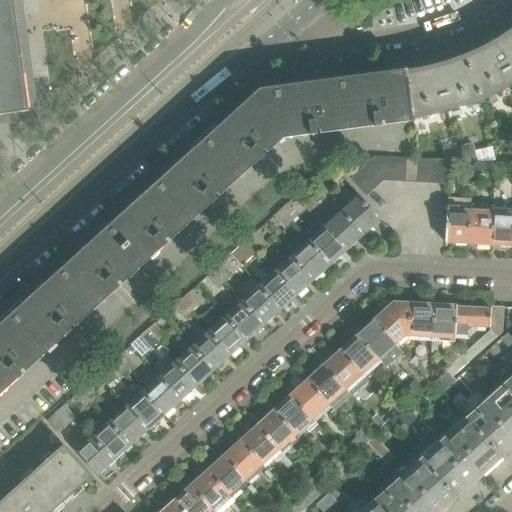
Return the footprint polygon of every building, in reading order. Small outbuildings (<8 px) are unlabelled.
[(0,0),(0,116),(6,116),(28,113),(23,75),(17,39),(15,21),(12,0),(0,0)] [(511,28),(503,34),(505,35),(488,45),(477,51),(476,49),(465,54),(466,56),(464,57),(481,101),(484,99),(482,94),(492,89),(495,93),(511,83),(511,28)] [(481,101),(464,57),(462,58),(461,56),(450,60),(451,62),(431,67),(411,71),(406,72),(409,97),(411,114),(424,110),(425,115),(467,104),(466,100),(476,97),(478,101),(481,101)] [(412,122),(411,114),(409,97),(406,72),(405,70),(338,79),(344,127),(373,123),(373,127),(380,126),(380,122),(409,118),(409,122),(412,122)] [(344,127),(338,79),(275,87),(280,135),(281,135),(308,131),(309,136),(316,135),(316,131),(344,127)] [(261,152),(280,135),(275,87),(260,89),(215,129),(212,126),(200,138),(234,177),(256,157),(259,161),(264,156),(261,152)] [(213,196),(234,177),(200,138),(190,147),(193,150),(154,185),(186,220),(208,201),(211,204),(216,199),(213,196)] [(383,181),(374,157),(359,170),(375,188),(383,181)] [(393,182),(395,158),(374,157),(383,181),(393,182)] [(405,183),(406,159),(395,158),(393,182),(405,183)] [(416,183),(418,159),(406,159),(405,183),(416,183)] [(426,184),(427,160),(418,159),(416,183),(426,184)] [(438,185),(439,160),(427,160),(426,184),(438,185)] [(449,185),(450,161),(439,160),(438,185),(449,185)] [(493,174),(494,165),(474,163),(474,172),(493,174)] [(511,175),(511,165),(511,164),(497,163),(497,174),(511,175)] [(375,188),(359,170),(350,179),(366,197),(375,188)] [(331,186),(320,174),(313,180),(325,192),(331,186)] [(325,192),(313,180),(306,186),(318,199),(325,192)] [(164,240),(186,220),(154,185),(106,228),(139,263),(140,262),(159,245),(162,248),(167,244),(164,240)] [(467,244),(469,211),(469,202),(475,202),(476,190),(470,190),(469,199),(448,198),(447,210),(446,210),(445,243),(456,244),(456,246),(465,246),(466,244),(467,244)] [(380,219),(359,196),(341,211),(363,235),(380,219)] [(298,215),(289,207),(287,204),(280,210),(291,222),(298,215)] [(291,222),(280,210),(273,216),(276,219),(284,228),(291,222)] [(363,235),(341,211),(325,226),(347,250),(363,235)] [(490,245),(492,212),(469,211),(467,244),(478,245),(478,247),(488,247),(488,245),(490,245)] [(511,246),(511,213),(492,212),(490,245),(500,246),(500,248),(510,249),(510,247),(511,246)] [(347,250),(325,226),(308,241),(330,265),(347,250)] [(116,284),(127,274),(130,277),(143,265),(140,262),(139,263),(106,228),(57,272),(89,308),(111,288),(114,292),(119,287),(116,284)] [(264,246),(256,237),(253,234),(247,240),(257,252),(264,246)] [(257,252),(247,240),(239,247),(250,259),(257,252)] [(330,265),(308,241),(290,257),(312,281),(330,265)] [(312,281),(290,257),(275,271),(296,295),(312,281)] [(231,276),(223,267),(220,264),(213,271),(223,283),(231,276)] [(223,283),(213,271),(206,277),(216,289),(223,283)] [(296,295),(275,271),(258,286),(280,310),(296,295)] [(68,327),(89,308),(57,272),(22,304),(19,301),(5,314),(40,352),(63,332),(66,335),(71,330),(68,327)] [(280,310),(258,286),(242,301),(264,325),(280,310)] [(198,306),(187,294),(180,301),(191,312),(198,306)] [(191,312),(180,301),(173,307),(183,319),(191,312)] [(264,325),(242,301),(224,316),(246,341),(264,325)] [(409,334),(411,304),(393,303),(373,321),(394,344),(404,334),(409,334)] [(432,335),(434,306),(411,304),(409,334),(432,335)] [(455,336),(455,333),(454,332),(456,307),(434,306),(432,335),(431,343),(431,354),(436,354),(437,344),(439,344),(440,336),(455,336)] [(490,327),(491,310),(456,307),(454,332),(455,333),(469,333),(470,326),(490,327)] [(497,337),(501,333),(503,308),(491,308),(491,310),(490,327),(489,328),(497,337)] [(19,371),(40,352),(5,314),(0,318),(0,388),(14,376),(17,379),(22,375),(19,371)] [(246,341),(224,316),(208,331),(230,355),(246,341)] [(394,344),(373,321),(356,336),(377,359),(376,360),(383,366),(385,369),(402,354),(393,344),(394,344)] [(164,336),(154,324),(147,331),(157,342),(164,336)] [(497,337),(489,328),(489,331),(487,333),(493,340),(497,337)] [(157,342),(147,331),(140,337),(150,349),(157,342)] [(230,355),(208,331),(191,346),(213,371),(230,355)] [(511,334),(509,332),(500,340),(511,352),(511,334)] [(493,340),(487,333),(484,336),(490,343),(493,340)] [(377,359),(356,336),(339,351),(360,374),(376,360),(377,359)] [(490,343),(484,336),(480,339),(487,346),(490,343)] [(487,346),(480,339),(477,342),(483,349),(487,346)] [(483,349),(477,342),(473,345),(480,352),(483,349)] [(480,352),(473,345),(470,348),(476,355),(480,352)] [(213,371),(191,346),(174,361),(196,386),(213,371)] [(476,355),(470,348),(467,351),(473,358),(476,355)] [(360,374),(339,351),(323,366),(344,388),(360,374)] [(473,358),(467,351),(465,352),(463,354),(470,361),(473,358)] [(470,361),(463,354),(460,357),(466,364),(470,361)] [(131,366),(123,357),(121,355),(114,361),(124,372),(131,366)] [(418,367),(416,357),(410,363),(416,369),(418,367)] [(466,364),(460,357),(456,360),(463,367),(466,364)] [(463,367),(456,360),(453,362),(453,363),(459,370),(463,367)] [(124,372),(114,361),(106,367),(117,379),(124,372)] [(196,386),(174,361),(158,376),(180,401),(196,386)] [(459,370),(453,363),(450,366),(456,373),(459,370)] [(344,388),(323,366),(306,381),(327,404),(326,404),(334,412),(350,397),(343,389),(344,388)] [(388,372),(385,369),(383,366),(380,369),(385,375),(388,372)] [(456,373),(450,366),(446,369),(453,376),(456,373)] [(180,401),(158,376),(141,391),(163,416),(180,401)] [(484,386),(476,377),(472,381),(480,390),(484,386)] [(511,446),(511,379),(467,420),(500,457),(511,446)] [(327,404),(306,381),(289,397),(310,419),(326,404),(327,404)] [(372,387),(366,381),(363,384),(368,390),(372,387)] [(480,390),(472,381),(467,385),(476,394),(480,390)] [(421,391),(413,382),(405,390),(413,398),(421,391)] [(98,397),(87,384),(81,390),(92,403),(98,397)] [(163,416),(141,391),(137,386),(120,402),(124,406),(125,405),(148,430),(163,416)] [(92,403),(81,390),(73,397),(84,409),(92,403)] [(310,419),(289,397),(273,412),(293,434),(310,419)] [(396,411),(403,405),(397,399),(391,405),(396,411)] [(148,430),(125,405),(124,406),(108,421),(130,446),(148,430)] [(338,417),(333,411),(330,414),(335,420),(338,417)] [(293,434),(273,412),(257,426),(277,449),(293,434)] [(439,427),(430,417),(426,421),(435,430),(439,427)] [(64,427),(56,418),(49,424),(58,433),(64,427)] [(500,457),(467,420),(422,460),(455,498),(500,457)] [(130,446),(108,421),(91,436),(113,461),(130,446)] [(435,430),(426,421),(422,424),(431,434),(435,430)] [(277,449),(257,426),(240,441),(260,464),(277,449)] [(324,433),(317,427),(314,430),(320,437),(324,433)] [(113,461),(91,436),(74,451),(96,476),(113,461)] [(351,455),(363,444),(357,437),(345,449),(351,455)] [(386,453),(372,438),(365,444),(380,459),(386,453)] [(306,447),(300,440),(296,443),(302,450),(306,447)] [(260,464),(240,441),(223,456),(244,479),(260,464)] [(71,495),(80,487),(91,477),(63,445),(62,446),(52,456),(42,464),(33,473),(23,481),(13,491),(31,511),(52,511),(61,504),(62,503),(70,496),(71,495)] [(244,479),(223,456),(207,471),(227,494),(244,479)] [(291,465),(283,457),(279,461),(287,469),(291,465)] [(438,511),(455,498),(422,460),(376,501),(386,511),(438,511)] [(226,494),(227,494),(207,471),(190,487),(213,511),(223,511),(230,506),(235,511),(239,511),(242,510),(226,494)] [(272,477),(266,471),(263,474),(269,480),(272,477)] [(313,488),(319,482),(315,478),(308,484),(313,488)] [(256,492),(250,486),(247,489),(253,495),(256,492)] [(323,493),(317,486),(313,489),(319,496),(323,493)] [(213,511),(190,487),(174,501),(184,511),(213,511)] [(319,496),(313,489),(313,490),(309,493),(316,499),(319,496)] [(343,499),(334,489),(329,494),(338,503),(343,499)] [(31,511),(13,491),(4,499),(0,502),(0,511),(31,511)] [(316,499),(309,493),(306,496),(312,503),(316,499)] [(320,511),(329,511),(338,504),(328,494),(315,506),(320,511)] [(312,503),(306,496),(302,499),(308,506),(312,503)] [(308,506),(302,499),(298,502),(305,509),(308,506)] [(184,511),(174,501),(161,511),(184,511)] [(386,511),(376,501),(363,511),(386,511)] [(301,511),(305,509),(298,502),(297,504),(295,506),(300,511),(301,511)]
